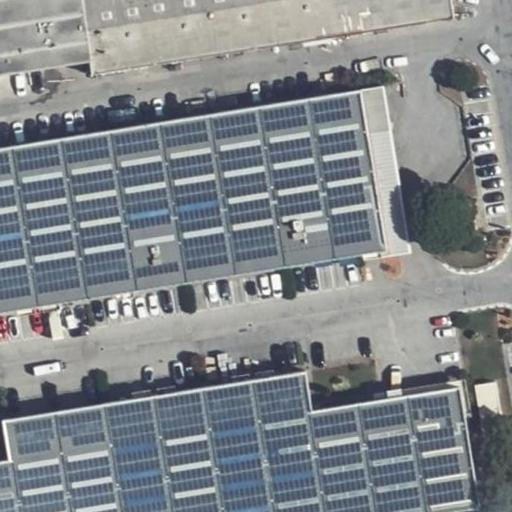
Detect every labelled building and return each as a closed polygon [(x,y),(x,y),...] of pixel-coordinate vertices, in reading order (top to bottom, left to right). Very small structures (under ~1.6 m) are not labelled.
[(94,73),(161,63),(148,0),(0,0),(0,75),(91,61),(94,73)] [(450,0),(148,0),(161,63),(453,17),(450,0)] [(384,88),(359,92),(385,249),(408,245),(384,88)] [(0,312),(385,249),(359,92),(0,149),(0,312)] [(0,511),(459,511),(479,509),(460,389),(314,413),(307,374),(5,421),(10,461),(0,462),(0,511)]
